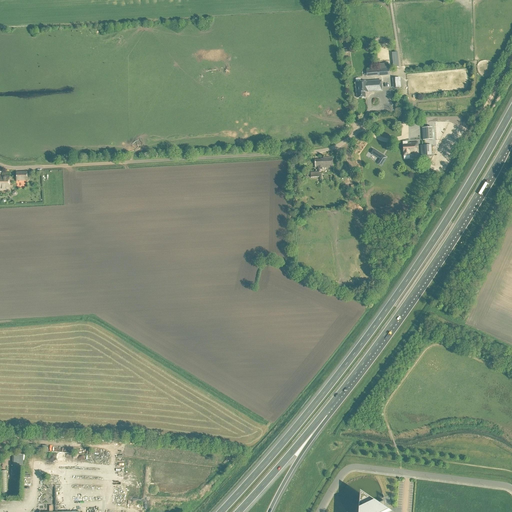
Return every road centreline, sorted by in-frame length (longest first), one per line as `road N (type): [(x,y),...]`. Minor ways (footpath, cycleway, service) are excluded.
road 1 (motorway): [(511,108),(376,323),(220,511)]
road 2 (unclassified): [(0,165),(317,152),(351,137),(367,115)]
road 3 (motorway): [(323,413),(406,303),(511,135)]
road 4 (residential): [(511,488),(352,467),(318,511)]
road 5 (motorway): [(238,511),(323,413)]
